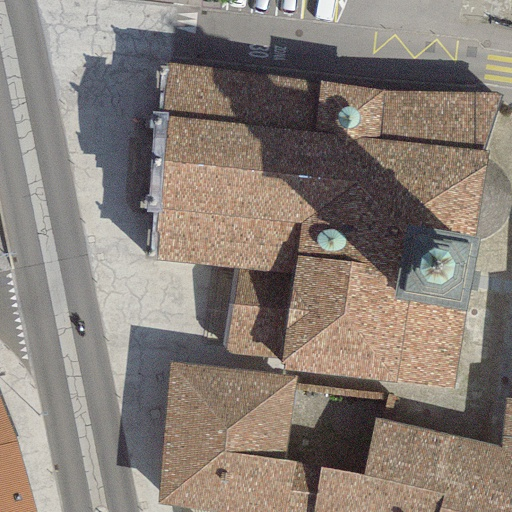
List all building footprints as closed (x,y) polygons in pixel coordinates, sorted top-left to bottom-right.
[(500,95),(165,63),(161,113),(168,113),(154,261),(235,269),(222,355),(281,359),(279,370),(452,388),(477,240),(471,237),(487,152),(481,152),(500,95)] [(283,461),(292,377),(168,365),(155,505),(207,511),(309,511),(318,468),(283,461)] [(511,511),(511,400),(505,400),(500,447),(374,418),(362,477),(318,468),(309,511),(511,511)] [(0,405),(0,444),(13,441),(0,405)] [(33,511),(13,441),(0,444),(0,511),(33,511)]
